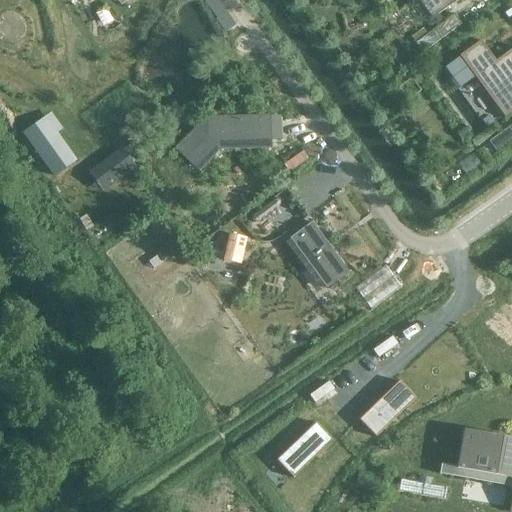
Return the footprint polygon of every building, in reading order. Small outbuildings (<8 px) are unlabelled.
[(418,0),(431,17),(430,18),(431,20),(457,0),(418,0)] [(453,15),(415,44),(422,53),(460,25),(453,15)] [(480,41),(459,56),(474,77),(495,61),(480,41)] [(504,116),(503,117),(504,119),(511,112),(511,49),(495,61),(474,77),(473,77),(474,79),(476,78),(504,116)] [(203,118),(174,149),(200,173),(219,153),(266,151),(266,143),(270,143),(269,116),(203,118)] [(45,117),(22,134),(54,178),(77,161),(45,117)] [(511,124),(488,142),(495,152),(511,139),(511,124)] [(120,149),(97,166),(110,183),(133,165),(120,149)] [(271,201),(251,216),(250,217),(250,219),(250,221),(251,222),(252,223),(254,223),(256,223),(257,222),(277,207),(278,206),(279,204),(279,202),(278,201),(276,200),(275,199),(273,200),(271,201)] [(294,200),(287,205),(290,210),(297,205),(294,200)] [(87,216),(80,220),(87,232),(94,228),(87,216)] [(348,273),(311,223),(289,239),(326,289),(348,273)] [(228,235),(223,256),(240,261),(245,239),(228,235)] [(384,267),(355,288),(370,309),(400,288),(384,267)] [(392,337),(372,351),(378,359),(397,345),(392,337)] [(399,382),(360,419),(376,436),(415,399),(399,382)] [(328,383),(308,397),(314,405),(334,391),(328,383)] [(316,422),(277,459),(294,477),(333,439),(316,422)] [(511,511),(511,439),(463,430),(456,469),(511,479),(511,494),(509,511),(511,511)]
